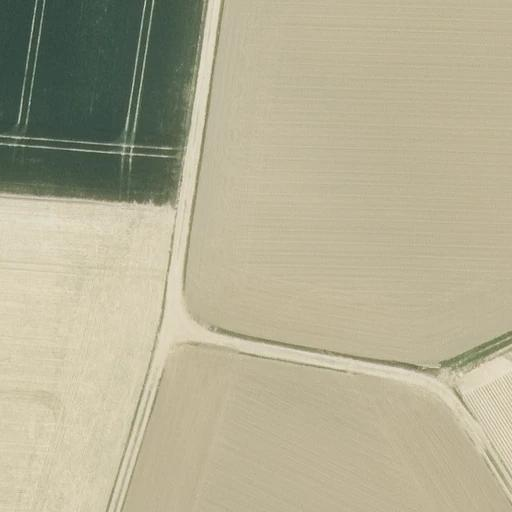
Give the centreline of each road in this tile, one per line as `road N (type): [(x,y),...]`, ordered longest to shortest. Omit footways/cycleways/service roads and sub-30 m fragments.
road 1 (track): [(511,497),(432,376),(166,332),(215,0)]
road 2 (track): [(114,511),(166,332)]
